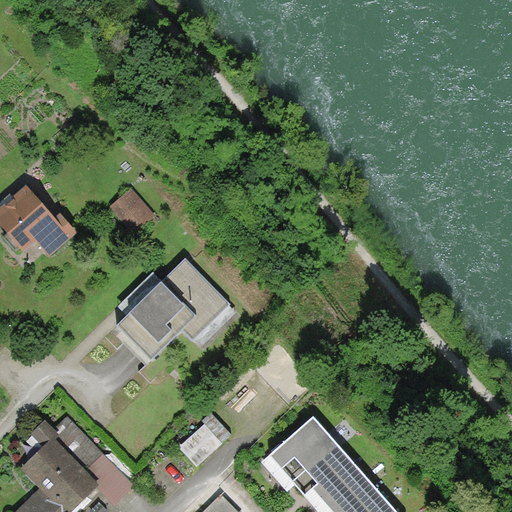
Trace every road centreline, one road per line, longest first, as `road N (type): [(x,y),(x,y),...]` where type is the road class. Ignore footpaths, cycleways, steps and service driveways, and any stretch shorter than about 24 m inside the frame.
road 1 (trunk): [(463,511),(293,363),(0,70)]
road 2 (residential): [(172,511),(264,419)]
